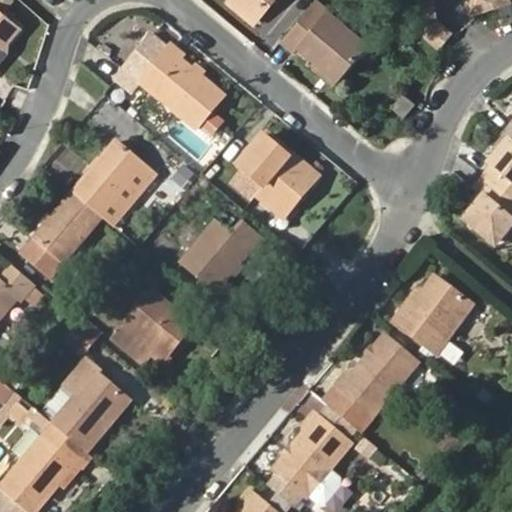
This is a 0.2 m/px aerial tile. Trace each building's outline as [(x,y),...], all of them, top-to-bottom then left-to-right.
[(254,11),(240,0),(229,0),(250,16),(254,11)] [(240,0),(254,11),(263,0),(240,0)] [(368,39),(320,0),(312,0),(282,37),(296,49),(300,43),(339,74),(368,39)] [(404,0),(409,23),(416,22),(436,18),(432,0),(404,0)] [(462,0),(467,15),(495,4),(493,0),(462,0)] [(0,8),(0,55),(7,47),(2,43),(19,24),(0,8)] [(416,22),(420,37),(437,49),(441,45),(442,43),(448,34),(436,18),(416,22)] [(182,58),(170,48),(154,35),(128,68),(199,126),(226,94),(203,75),(194,68),(182,58)] [(300,43),(296,49),(335,80),(339,74),(300,43)] [(173,44),(170,48),(182,58),(186,54),(173,44)] [(194,68),(203,75),(206,71),(197,64),(194,68)] [(401,92),(391,105),(402,115),(413,102),(401,92)] [(511,120),(500,134),(502,136),(507,140),(511,144),(511,120)] [(266,129),(262,134),(288,155),(292,151),(266,129)] [(288,155),(262,134),(238,162),(244,168),(233,180),(253,197),(257,193),(285,216),(319,174),(292,151),(288,155)] [(500,149),(507,140),(502,136),(494,145),(500,149)] [(117,140),(74,191),(103,215),(114,225),(157,174),(117,140)] [(492,166),(482,177),(504,195),(511,202),(511,144),(507,140),(500,149),(489,162),(492,166)] [(511,202),(504,195),(482,177),(472,189),(478,194),(482,197),(473,207),(463,219),(489,242),(498,231),(505,235),(511,225),(511,202)] [(103,215),(74,191),(35,239),(23,253),(52,276),(103,215)] [(482,197),(478,194),(469,204),(473,207),(482,197)] [(217,290),(250,250),(254,253),(265,241),(242,222),(232,234),(216,221),(183,261),(217,290)] [(496,246),(505,235),(498,231),(489,242),(495,246),(496,246)] [(34,286),(36,284),(14,264),(1,281),(0,279),(0,319),(18,297),(23,301),(25,298),(34,286)] [(416,291),(394,319),(435,351),(472,305),(436,276),(421,295),(416,291)] [(46,295),(34,286),(25,298),(36,308),(46,295)] [(175,334),(181,340),(194,323),(155,290),(116,336),(145,361),(152,351),(157,355),(175,334)] [(87,353),(100,337),(79,320),(66,335),(87,353)] [(164,361),(181,340),(175,334),(157,355),(164,361)] [(349,373),(325,402),(331,406),(357,428),(361,432),(418,364),(386,337),(375,350),(369,358),(353,376),(349,373)] [(365,355),(369,358),(375,350),(372,347),(365,355)] [(56,424),(87,451),(113,422),(110,419),(129,398),(100,373),(101,370),(89,360),(69,385),(80,394),(56,424)] [(131,400),(129,398),(110,419),(113,422),(131,400)] [(331,406),(321,418),(347,440),(357,428),(331,406)] [(293,449),(286,457),(276,469),(265,482),(298,511),(310,497),(320,505),(326,504),(341,485),(341,478),(331,470),(352,444),(347,440),(321,418),(315,413),(305,425),(309,429),(293,449)] [(56,424),(51,421),(41,431),(47,436),(56,424)] [(56,424),(47,436),(2,486),(33,511),(37,511),(63,483),(67,478),(80,463),(89,452),(87,451),(56,424)] [(283,454),(286,457),(293,449),(290,446),(283,454)] [(85,467),(94,457),(89,452),(80,463),(85,467)] [(0,484),(0,510),(2,511),(33,511),(2,486),(0,484)] [(274,511),(249,491),(239,503),(238,511),(274,511)]
